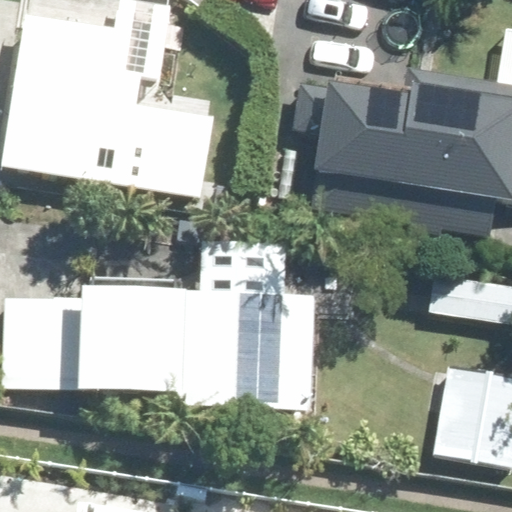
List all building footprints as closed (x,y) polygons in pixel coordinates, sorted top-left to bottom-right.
[(18,10),(0,114),(0,159),(196,193),(209,112),(131,99),(135,73),(154,76),(166,2),(153,0),(114,0),(111,25),(18,10)] [(297,80),(289,127),(320,132),(308,207),(408,224),(405,234),(485,248),(493,194),(511,197),(511,81),(404,64),(399,97),(297,80)] [(511,278),(429,272),(425,313),(511,320),(511,278)] [(164,384),(163,402),(308,406),(311,290),(180,286),(180,279),(75,276),(75,296),(0,293),(0,385),(69,386),(71,381),(164,384)] [(511,371),(443,362),(431,454),(511,465),(511,371)]
